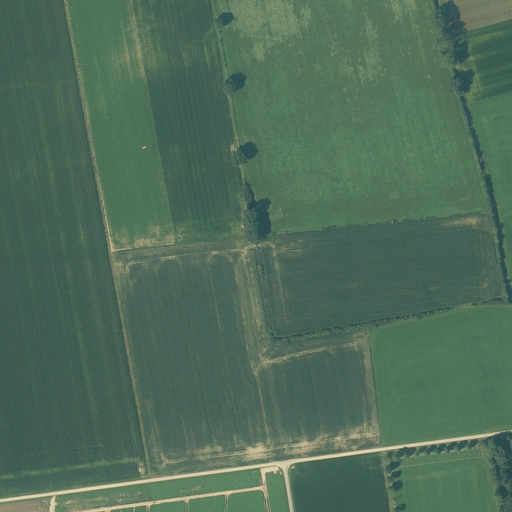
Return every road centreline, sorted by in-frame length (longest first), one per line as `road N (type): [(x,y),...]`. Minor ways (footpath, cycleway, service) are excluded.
road 1 (track): [(150,480),(63,0)]
road 2 (track): [(511,292),(496,198),(438,0)]
road 3 (unclassified): [(0,500),(285,461)]
road 4 (unclassified): [(285,461),(511,430)]
